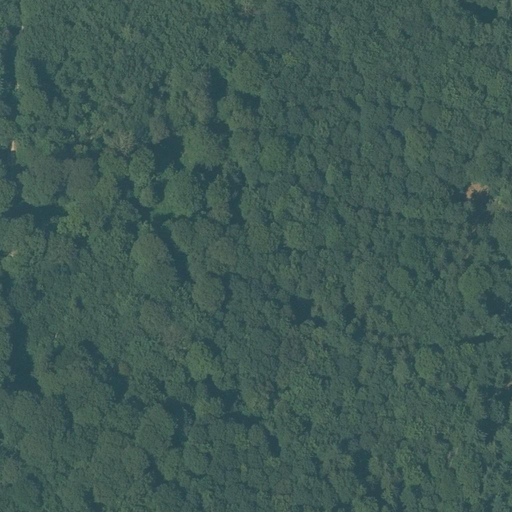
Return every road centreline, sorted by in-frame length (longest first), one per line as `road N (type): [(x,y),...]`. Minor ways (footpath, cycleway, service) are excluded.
road 1 (track): [(2,511),(19,0)]
road 2 (track): [(478,511),(511,372)]
